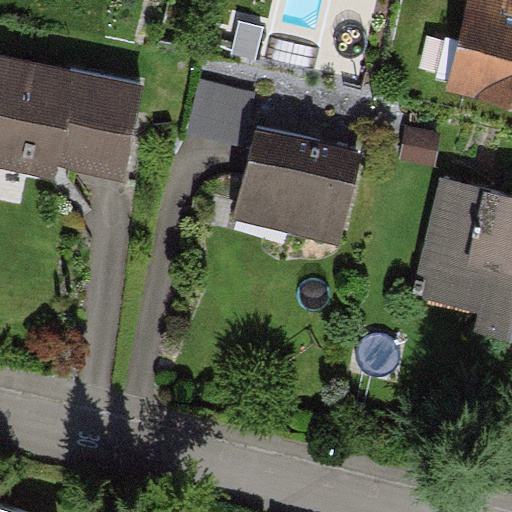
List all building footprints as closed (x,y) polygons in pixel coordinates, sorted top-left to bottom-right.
[(511,3),(498,0),(472,0),(453,76),(511,90),(511,3)] [(147,85),(2,49),(0,57),(0,159),(121,190),(147,85)] [(378,151),(266,121),(242,210),(354,240),(378,151)] [(511,196),(453,180),(420,297),(511,322),(511,196)] [(0,511),(30,511),(0,503),(0,511)]
